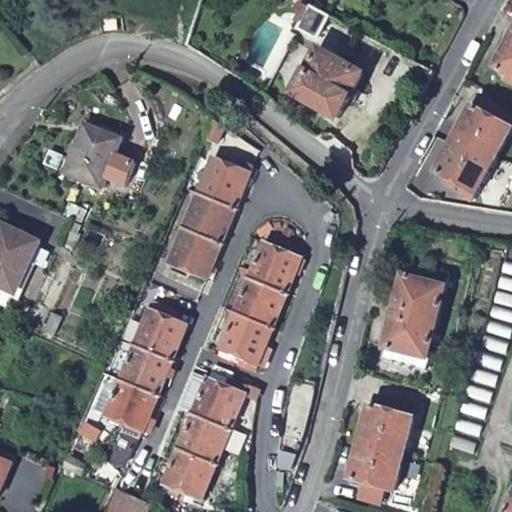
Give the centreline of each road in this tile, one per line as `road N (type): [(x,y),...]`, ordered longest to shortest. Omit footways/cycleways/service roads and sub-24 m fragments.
road 1 (residential): [(379,203),(340,181),(239,93),(142,52),(116,50),(70,65),(0,132)]
road 2 (residential): [(379,203),(300,511)]
road 3 (residential): [(488,0),(379,203)]
road 4 (unclassified): [(379,203),(511,229)]
